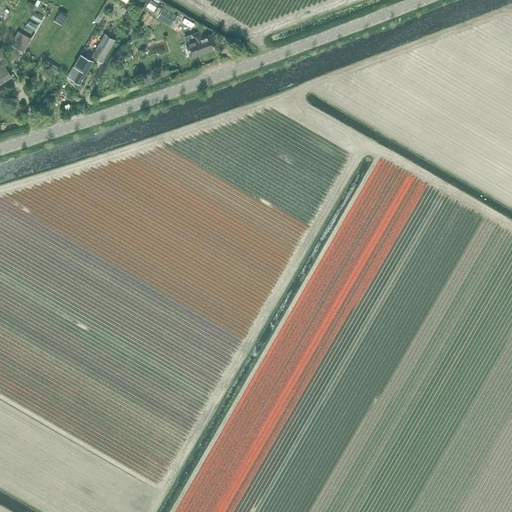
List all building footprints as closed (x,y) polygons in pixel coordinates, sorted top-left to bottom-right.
[(177,15),(163,7),(156,18),(170,26),(177,15)] [(40,23),(43,17),(34,12),(31,17),(40,23)] [(54,21),(61,25),(67,16),(59,12),(54,21)] [(35,31),(38,26),(29,21),(26,26),(35,31)] [(211,46),(214,45),(214,44),(216,43),(212,33),(203,35),(202,30),(191,33),(193,39),(186,42),(191,57),(212,49),(211,46)] [(15,40),(13,45),(23,51),(26,46),(30,39),(18,31),(13,39),(15,40)] [(104,33),(91,56),(102,63),(116,40),(104,33)] [(81,53),(68,75),(71,77),(70,78),(79,84),(93,61),(81,53)] [(60,68),(45,59),(41,66),(56,75),(60,68)] [(0,82),(11,75),(4,64),(0,66),(0,82)]
